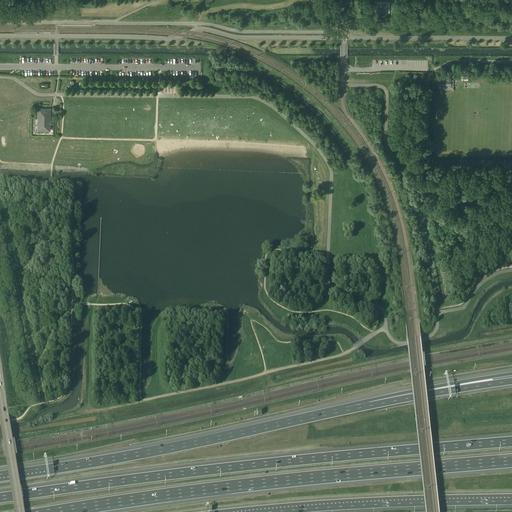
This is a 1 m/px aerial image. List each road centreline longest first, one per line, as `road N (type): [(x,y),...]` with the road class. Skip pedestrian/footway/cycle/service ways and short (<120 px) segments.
road 1 (motorway): [(511,438),(259,461),(0,497)]
road 2 (motorway): [(54,511),(511,460)]
road 3 (motorway): [(368,404),(0,475)]
road 4 (unclassified): [(344,32),(0,22)]
road 5 (track): [(353,348),(89,409)]
road 6 (motorway): [(254,511),(511,498)]
road 7 (motorway): [(511,373),(368,404)]
road 8 (motorway): [(511,381),(368,404)]
